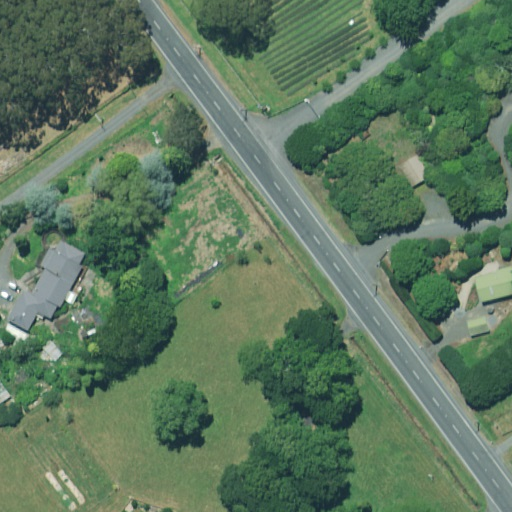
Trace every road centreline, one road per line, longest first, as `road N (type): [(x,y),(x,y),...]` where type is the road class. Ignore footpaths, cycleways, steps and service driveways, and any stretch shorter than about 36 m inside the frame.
road 1 (primary): [(138,0),(511,505)]
road 2 (unknown): [(260,164),(452,0)]
